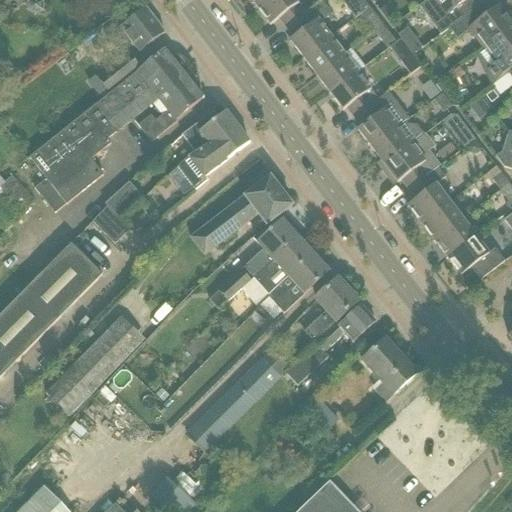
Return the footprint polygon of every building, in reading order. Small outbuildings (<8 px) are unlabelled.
[(279,20),(285,28),(304,14),(293,0),(264,0),(255,7),(270,26),(279,20)] [(345,0),(342,3),(354,19),(369,8),(362,0),(345,0)] [(441,20),(448,30),(476,9),(469,0),(431,0),(444,17),(441,20)] [(483,19),(476,9),(448,30),(456,40),(468,31),(482,49),(511,26),(511,22),(500,6),(483,19)] [(139,54),(144,50),(165,34),(145,9),(107,38),(117,50),(129,41),(139,54)] [(373,13),(365,20),(374,32),(382,26),(373,13)] [(329,38),(317,21),(312,25),(304,14),(285,28),(293,39),(289,42),(302,59),(329,38)] [(391,37),(382,26),(374,32),(382,43),(391,37)] [(511,26),(482,49),(475,55),(491,88),(511,72),(511,26)] [(302,59),(316,77),(343,56),(329,38),(302,59)] [(108,142),(159,101),(156,98),(184,75),(164,51),(142,69),(109,95),(30,159),(47,181),(35,190),(55,215),(103,176),(91,161),(111,145),(108,142)] [(142,69),(129,54),(97,80),(109,95),(142,69)] [(316,77),(329,94),(356,74),(343,56),(316,77)] [(421,68),(412,56),(401,65),(410,76),(421,68)] [(346,109),(353,119),(377,101),(369,91),(356,74),(329,94),(342,112),(346,109)] [(203,100),(184,75),(156,98),(159,101),(168,112),(156,122),(151,117),(138,128),(142,133),(151,144),(177,123),(176,122),(203,100)] [(357,131),(371,149),(408,121),(387,93),(377,101),(353,119),(361,128),(357,131)] [(434,101),(443,113),(451,107),(442,95),(434,101)] [(182,136),(195,155),(208,145),(208,146),(235,126),(225,113),(217,119),(213,113),(182,136)] [(459,149),(471,142),(455,113),(442,120),(459,149)] [(379,169),(380,170),(411,146),(411,145),(423,136),(416,127),(406,126),(404,124),(408,121),(371,149),(383,166),(379,169)] [(208,145),(195,155),(177,168),(195,191),(206,182),(203,179),(249,145),(235,126),(208,146),(208,145)] [(511,133),(508,132),(502,153),(495,157),(504,169),(511,171),(511,133)] [(401,181),(409,192),(438,170),(437,169),(438,168),(429,156),(420,155),(419,156),(411,146),(380,170),(389,182),(393,179),(397,184),(401,181)] [(438,170),(409,192),(416,201),(407,207),(421,225),(448,204),(435,186),(444,179),(438,170)] [(491,180),(500,192),(508,185),(499,174),(491,180)] [(1,188),(0,188),(0,228),(5,235),(27,215),(25,213),(35,203),(12,178),(1,188)] [(270,179),(196,235),(190,239),(204,259),(258,218),(265,228),(292,208),(270,179)] [(104,206),(107,209),(119,222),(143,199),(128,184),(104,206)] [(507,205),(511,211),(511,209),(511,190),(508,185),(500,192),(509,204),(507,205)] [(421,225),(434,242),(461,221),(448,204),(421,225)] [(107,209),(91,224),(113,246),(128,231),(119,222),(107,209)] [(256,243),(263,252),(243,269),(252,280),(257,275),(297,238),(281,221),(266,234),(256,243)] [(434,242),(446,259),(474,238),(461,221),(434,242)] [(313,255),(297,238),(257,275),(252,280),(250,282),(241,292),(249,299),(261,288),(268,297),(273,292),(313,255)] [(488,256),(476,240),(474,238),(446,259),(460,277),(471,269),(480,281),(504,263),(495,250),(488,256)] [(56,260),(88,291),(102,277),(70,246),(56,260)] [(273,292),(268,297),(284,315),(314,286),(329,273),(313,255),(273,292)] [(0,380),(88,291),(56,260),(0,317),(0,380)] [(241,292),(250,282),(241,272),(209,301),(218,312),(227,304),(241,292)] [(313,343),(337,321),(357,304),(356,303),(337,283),(338,282),(337,281),(322,295),(315,301),(325,312),(303,333),(313,342),(313,343)] [(339,358),(353,344),(375,324),(359,307),(345,320),(340,324),(337,321),(313,343),(315,345),(289,370),(284,374),(297,387),(328,359),(324,354),(330,348),(339,358)] [(70,418),(145,341),(121,318),(46,395),(70,418)] [(361,362),(380,382),(372,390),(384,403),(392,396),(416,375),(415,374),(415,375),(385,342),(386,341),(385,340),(361,362)] [(205,454),(284,374),(289,370),(270,351),(186,436),(205,454)] [(161,390),(155,396),(162,403),(168,397),(161,390)] [(377,436),(435,498),(478,457),(420,395),(377,436)] [(327,432),(338,422),(315,397),(303,407),(327,432)] [(168,485),(162,478),(145,493),(162,511),(183,511),(203,494),(182,472),(168,485)] [(354,511),(328,484),(299,511),(354,511)] [(65,511),(42,488),(18,511),(65,511)]
